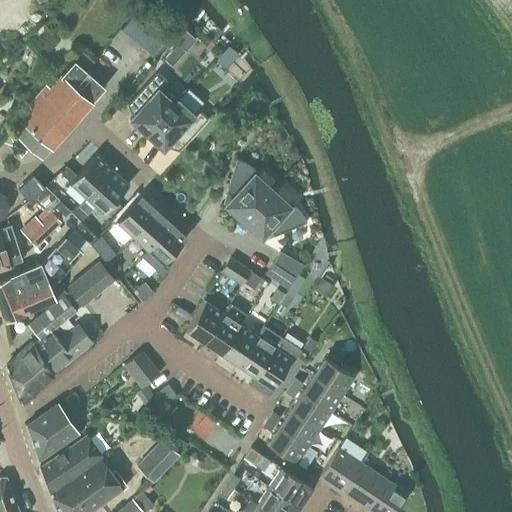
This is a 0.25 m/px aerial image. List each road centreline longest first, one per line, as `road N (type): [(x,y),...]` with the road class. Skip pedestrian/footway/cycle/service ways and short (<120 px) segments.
road 1 (track): [(511,110),(399,159),(511,427)]
road 2 (residential): [(0,180),(52,164),(90,128),(146,177)]
road 3 (residential): [(10,426),(137,325)]
road 4 (residential): [(265,412),(137,325)]
